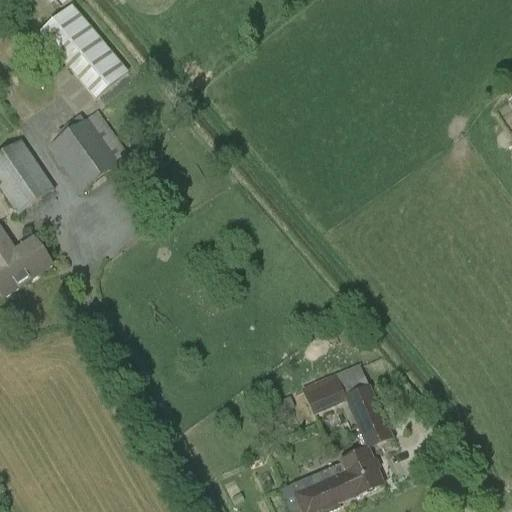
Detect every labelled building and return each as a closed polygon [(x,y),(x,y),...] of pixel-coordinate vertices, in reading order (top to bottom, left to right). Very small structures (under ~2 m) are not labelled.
[(129,77),(74,11),(41,38),(96,104),(129,77)] [(48,150),(80,195),(130,160),(98,114),(48,150)] [(0,156),(0,195),(16,220),(54,193),(21,143),(0,156)] [(15,253),(0,231),(0,299),(2,303),(52,268),(33,241),(15,253)] [(358,367),(301,392),(313,418),(346,405),(360,437),(386,426),(358,367)] [(297,487),(291,490),(300,511),(338,511),(340,511),(338,508),(346,504),(348,503),(355,500),(383,488),(367,452),(339,465),(341,468),(334,471),(332,471),(303,484),(297,487)]
